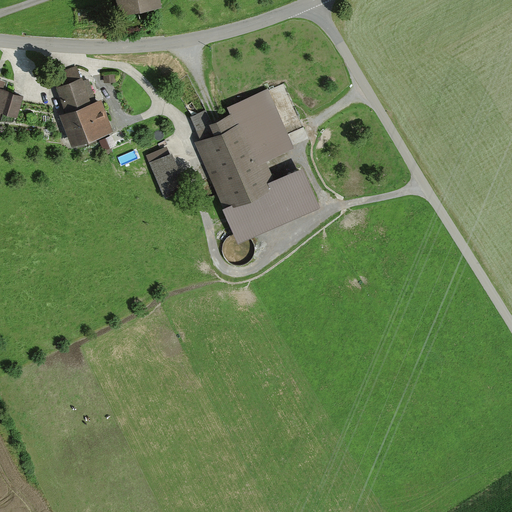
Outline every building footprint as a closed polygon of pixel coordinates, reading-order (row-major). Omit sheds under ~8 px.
[(161,0),(116,0),(119,12),(162,4),(161,0)] [(73,138),(111,123),(99,94),(95,95),(85,71),(56,82),(65,107),(62,108),(73,138)] [(21,90),(0,84),(0,106),(17,110),(21,90)] [(211,130),(196,137),(242,237),(315,204),(300,172),(270,186),(256,156),(290,140),(266,88),(205,116),(211,130)] [(305,128),(289,134),(293,145),(309,139),(305,128)] [(172,150),(149,160),(163,192),(186,182),(172,150)]
